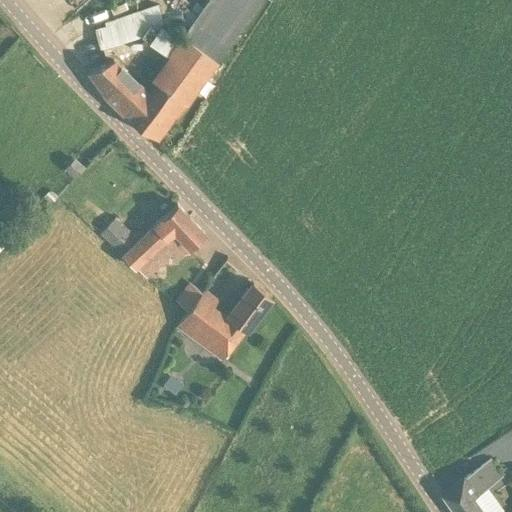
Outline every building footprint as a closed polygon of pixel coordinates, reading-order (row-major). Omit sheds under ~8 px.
[(206,0),(205,0),(199,0),(183,22),(168,10),(163,17),(158,5),(105,22),(106,26),(95,29),(100,48),(124,40),(141,36),(175,60),(159,84),(158,83),(149,95),(148,93),(147,94),(115,62),(106,64),(88,72),(106,97),(131,119),(131,120),(157,139),(262,0),(206,0)] [(83,169),(80,166),(73,159),(65,166),(76,176),(83,169)] [(177,203),(138,241),(115,217),(108,225),(99,233),(144,275),(181,240),(189,248),(204,233),(177,203)] [(245,329),(270,296),(253,282),(225,318),(209,306),(216,298),(204,289),(177,324),(222,358),(244,328),(245,329)] [(443,492),(457,511),(486,511),(475,496),(511,470),(498,453),(443,492)]
